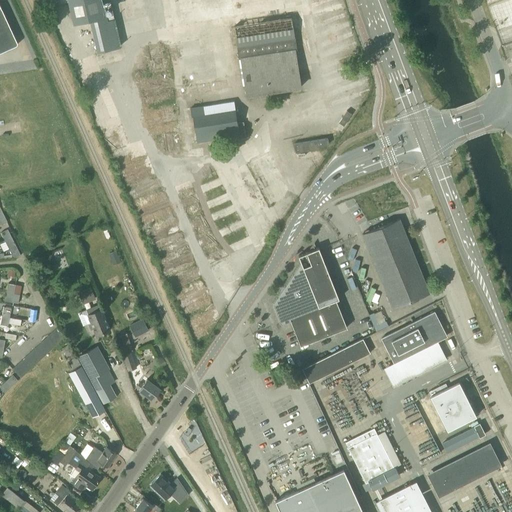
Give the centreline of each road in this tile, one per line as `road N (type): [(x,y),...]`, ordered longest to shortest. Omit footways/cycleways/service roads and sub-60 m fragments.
road 1 (unclassified): [(102,511),(319,187),(341,167),(425,136)]
road 2 (primary): [(511,357),(425,136)]
road 3 (unknown): [(229,329),(290,462)]
road 4 (primary): [(425,136),(375,0)]
